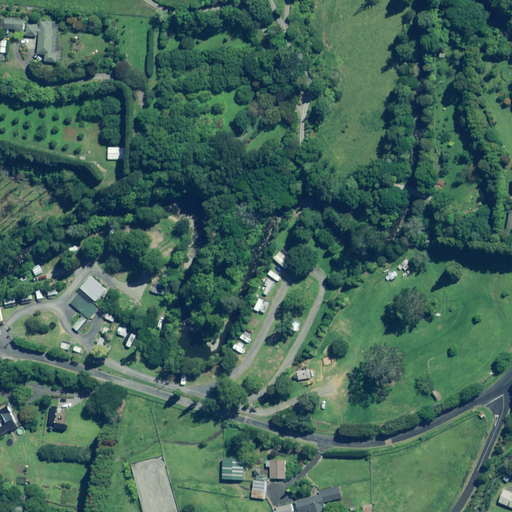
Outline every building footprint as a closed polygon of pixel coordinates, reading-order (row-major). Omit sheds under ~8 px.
[(23,20),(3,18),(3,28),(23,30),(23,20)] [(39,20),(38,28),(37,28),(37,24),(25,23),(25,35),(36,36),(36,33),(38,33),(36,54),(44,54),(44,61),(56,62),(56,54),(51,53),(53,21),(39,20)] [(121,147),(106,147),(106,159),(121,159),(121,147)] [(89,248),(86,241),(78,245),(81,251),(89,248)] [(278,251),(285,257),(288,254),(280,247),(278,251)] [(73,251),(71,248),(67,250),(71,257),(77,253),(75,250),(73,251)] [(166,249),(160,252),(162,256),(165,254),(166,257),(170,255),(166,249)] [(285,257),(278,251),(270,260),(283,271),(291,261),(285,257)] [(39,264),(31,268),(36,276),(43,272),(39,264)] [(280,276),(265,266),(262,271),(277,281),(280,276)] [(108,289),(92,275),(90,278),(89,277),(85,281),(86,282),(82,287),(84,288),(94,297),(97,300),(102,295),(104,297),(107,294),(105,292),(108,289)] [(161,286),(153,283),(150,292),(159,294),(161,286)] [(94,297),(84,288),(71,302),(83,312),(92,302),(91,301),(94,297)] [(310,291),(306,288),(302,293),(307,296),(310,291)] [(14,296),(16,305),(30,302),(28,293),(14,296)] [(0,304),(1,309),(14,307),(12,297),(9,298),(9,296),(5,297),(5,299),(4,299),(4,297),(0,298),(1,300),(0,299),(0,304)] [(284,304),(280,309),(286,312),(289,307),(284,304)] [(298,305),(294,309),(299,315),(303,311),(298,305)] [(109,313),(106,318),(114,321),(116,316),(109,313)] [(260,316),(253,313),(249,320),(257,323),(260,316)] [(86,321),(82,317),(77,323),(81,327),(86,321)] [(128,330),(121,328),(119,333),(126,336),(128,330)] [(252,340),(241,334),(239,338),(250,344),(252,340)] [(106,339),(101,337),(97,346),(102,348),(106,339)] [(242,353),(236,347),(230,354),(235,359),(242,353)] [(120,351),(113,348),(110,356),(117,358),(120,351)] [(259,354),(256,358),(267,366),(270,362),(259,354)] [(149,363),(143,361),(139,370),(145,373),(149,363)] [(256,373),(249,367),(246,371),(252,377),(256,373)] [(222,372),(219,368),(206,375),(209,380),(222,372)] [(311,378),(309,370),(297,372),(298,380),(311,378)] [(435,391),(431,393),(436,401),(440,398),(435,391)] [(7,405),(0,409),(0,434),(10,429),(8,425),(15,421),(10,413),(11,412),(11,411),(7,405)] [(222,459),(221,479),(242,480),(244,460),(222,459)] [(287,461),(268,460),(268,466),(271,467),(271,478),(287,479),(287,461)] [(252,497),(264,499),(266,482),(254,480),(252,497)] [(321,495),(296,501),(298,511),(306,511),(310,511),(327,511),(325,502),(343,498),(340,485),(320,490),(321,495)] [(511,492),(506,490),(501,502),(511,507),(511,492)]
